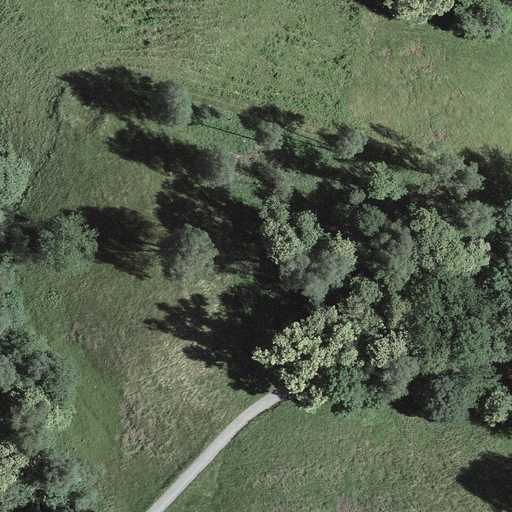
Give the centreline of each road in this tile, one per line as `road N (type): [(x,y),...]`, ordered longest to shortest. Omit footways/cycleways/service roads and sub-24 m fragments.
road 1 (track): [(78,100),(121,84),(153,85),(450,169),(511,196)]
road 2 (track): [(511,370),(372,362),(310,378),(248,414),(149,511)]
